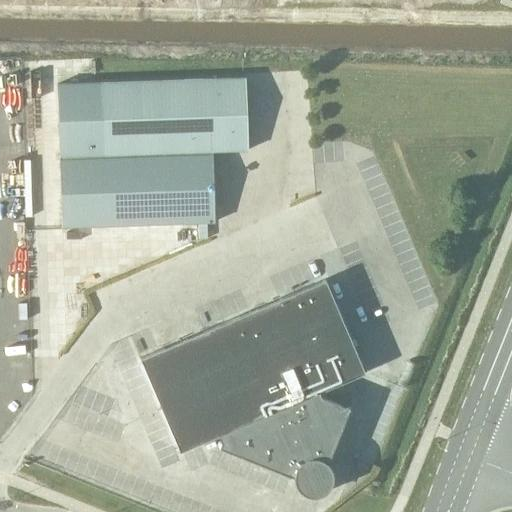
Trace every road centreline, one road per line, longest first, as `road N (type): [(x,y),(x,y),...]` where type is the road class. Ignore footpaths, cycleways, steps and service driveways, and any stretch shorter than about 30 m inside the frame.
road 1 (tertiary): [(511,298),(428,511)]
road 2 (tertiary): [(454,511),(511,367)]
